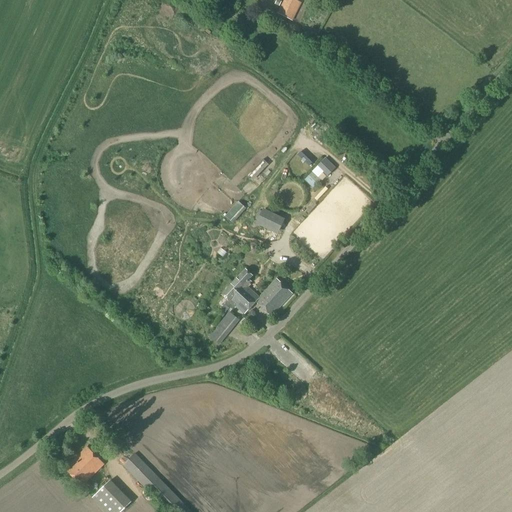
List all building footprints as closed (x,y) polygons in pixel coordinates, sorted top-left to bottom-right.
[(284,0),(278,14),(292,21),(301,3),(297,1),(297,0),(284,0)] [(335,169),(325,159),(318,166),(328,176),(335,169)] [(269,165),(263,160),(247,177),(252,182),(269,165)] [(313,172),(305,181),(313,189),(322,181),(313,172)] [(276,207),(262,226),(271,232),(276,226),(281,229),(290,217),(276,207)] [(256,302),(271,317),(292,294),(277,280),(259,298),(247,287),(251,282),(249,280),(253,276),(246,270),(230,286),(252,306),(256,302)] [(245,314),(252,306),(230,286),(222,296),(228,302),(226,304),(230,307),(233,304),(245,314)] [(252,310),(247,316),(253,321),(256,317),(255,313),(252,310)] [(210,337),(219,345),(239,320),(230,313),(210,337)] [(82,487),(104,465),(87,447),(65,470),(82,487)] [(168,511),(190,511),(135,454),(123,466),(168,511)] [(104,511),(122,511),(132,503),(110,481),(92,498),(104,511)]
